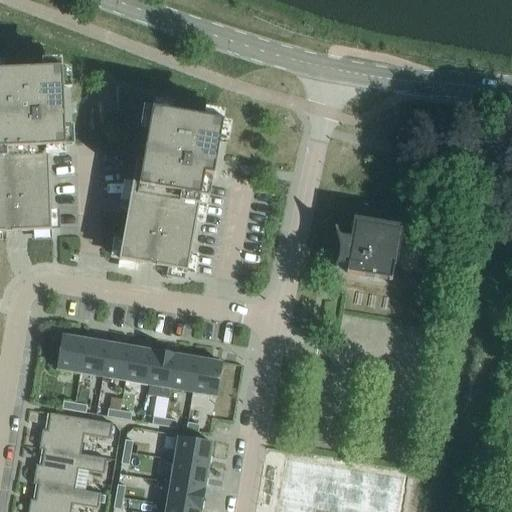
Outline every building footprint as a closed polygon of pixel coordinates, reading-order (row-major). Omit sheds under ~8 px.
[(62,69),(0,71),(0,240),(6,240),(6,233),(51,231),(48,148),(54,149),(65,148),(64,122),(56,122),(55,95),(63,95),(62,69)] [(130,194),(118,261),(141,265),(163,269),(172,270),(173,271),(187,273),(204,176),(206,177),(213,178),(218,148),(221,132),(223,123),(152,110),(143,162),(136,161),(130,194)] [(337,234),(336,234),(338,241),(339,247),(339,254),(337,260),(335,266),(336,267),(337,264),(347,266),(346,273),(391,281),(399,233),(402,233),(403,232),(352,223),(352,225),(354,225),(352,239),(338,236),(337,234)] [(56,370),(80,374),(86,340),(62,336),(56,370)] [(102,378),(108,344),(86,340),(80,374),(102,378)] [(125,382),(131,347),(108,344),(102,378),(125,382)] [(147,386),(153,351),(131,347),(125,382),(147,386)] [(147,386),(170,390),(176,355),(153,351),(147,386)] [(170,390),(192,393),(198,359),(176,355),(170,390)] [(221,363),(198,359),(192,393),(216,397),(221,363)] [(75,404),(63,402),(62,411),(73,413),(75,404)] [(75,404),(73,413),(85,415),(87,406),(75,404)] [(120,412),(108,410),(107,418),(118,420),(120,412)] [(131,414),(120,412),(118,420),(130,422),(131,414)] [(80,455),(84,435),(109,440),(112,424),(50,414),(47,431),(42,431),(39,450),(44,450),(44,449),(80,455)] [(165,419),(153,417),(151,426),(163,428),(165,419)] [(176,421),(165,419),(163,428),(175,430),(176,421)] [(186,432),(197,434),(199,425),(187,423),(186,432)] [(174,461),(208,467),(212,443),(178,438),(174,461)] [(123,452),(131,454),(133,442),(124,441),(123,452)] [(75,490),(78,470),(103,475),(106,459),(80,455),(44,449),(44,450),(41,466),(36,465),(33,484),(38,485),(38,483),(75,490)] [(123,452),(121,464),(129,465),(131,454),(123,452)] [(290,457),(280,511),(382,511),(389,474),(290,457)] [(170,483),(204,489),(208,467),(174,461),(170,483)] [(70,511),(72,505),(98,509),(100,494),(75,490),(38,483),(38,485),(35,501),(30,500),(28,511),(70,511)] [(166,506),(200,511),(204,489),(170,483),(166,506)] [(117,485),(115,497),(123,499),(125,487),(117,485)] [(123,499),(115,497),(113,509),(121,510),(123,499)]
